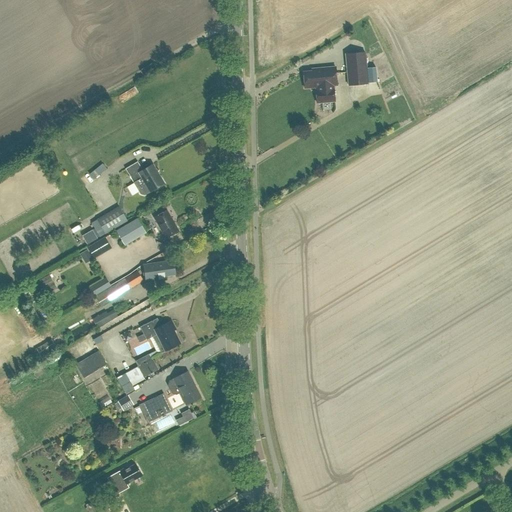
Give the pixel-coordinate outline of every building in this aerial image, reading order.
[(368,84),(365,52),(345,54),(348,86),(368,84)] [(335,72),(335,67),(312,69),(312,72),(303,72),(304,88),(317,87),(325,86),(324,73),(335,72)] [(376,67),(368,68),(370,83),(378,82),(376,67)] [(333,86),(337,85),(335,72),(324,73),(325,86),(317,87),(317,90),(315,90),(316,103),(334,101),(333,86)] [(144,195),(150,192),(164,183),(152,165),(142,171),(137,162),(125,169),(134,183),(139,192),(140,194),(144,195)] [(96,169),(89,174),(93,179),(100,173),(96,169)] [(129,182),(124,185),(129,194),(134,191),(129,182)] [(99,237),(105,234),(128,221),(120,206),(112,211),(91,223),(99,237)] [(166,239),(178,232),(166,211),(154,218),(166,239)] [(124,246),(146,233),(137,218),(115,231),(124,246)] [(82,243),(93,237),(89,228),(78,234),(82,243)] [(105,237),(88,247),(94,257),(111,247),(105,237)] [(143,265),(146,282),(166,279),(166,276),(175,275),(173,261),(143,265)] [(124,278),(131,288),(143,280),(137,270),(124,278)] [(42,293),(54,286),(47,276),(35,283),(42,293)] [(118,282),(104,291),(95,297),(101,306),(110,301),(131,288),(124,278),(118,282)] [(110,307),(90,319),(94,327),(115,316),(110,307)] [(157,334),(155,329),(161,326),(157,318),(140,327),(144,334),(137,337),(140,343),(146,339),(146,340),(157,334)] [(155,329),(157,334),(165,351),(179,344),(173,331),(175,329),(171,321),(161,326),(155,329)] [(51,339),(35,349),(40,359),(57,349),(51,339)] [(83,378),(106,364),(98,350),(75,364),(83,378)] [(152,358),(151,359),(149,354),(136,361),(138,366),(137,366),(138,366),(143,377),(158,369),(152,358)] [(138,366),(117,378),(126,394),(135,389),(132,386),(144,379),(143,377),(138,366)] [(200,397),(187,372),(169,381),(168,385),(172,393),(176,395),(180,392),(186,404),(200,397)] [(147,423),(154,420),(172,411),(163,393),(146,402),(139,405),(147,423)] [(123,411),(134,405),(128,396),(118,402),(123,411)] [(193,418),(189,409),(182,413),(183,416),(176,420),(179,425),(193,418)] [(119,471),(107,478),(116,495),(128,489),(126,484),(142,476),(136,464),(125,470),(125,468),(119,471)] [(109,511),(104,502),(86,511),(109,511)]
